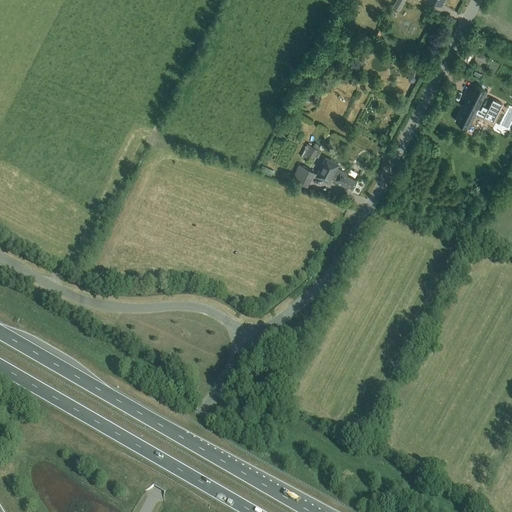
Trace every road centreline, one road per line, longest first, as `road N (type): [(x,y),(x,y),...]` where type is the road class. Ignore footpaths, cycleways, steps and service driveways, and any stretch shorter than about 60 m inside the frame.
road 1 (unclassified): [(254,348),(340,255),(479,0)]
road 2 (trunk): [(309,511),(0,333)]
road 3 (trunk): [(0,366),(251,511)]
road 4 (unclassified): [(254,348),(209,309),(77,301),(0,259)]
road 5 (unclassified): [(144,511),(202,413),(254,348)]
